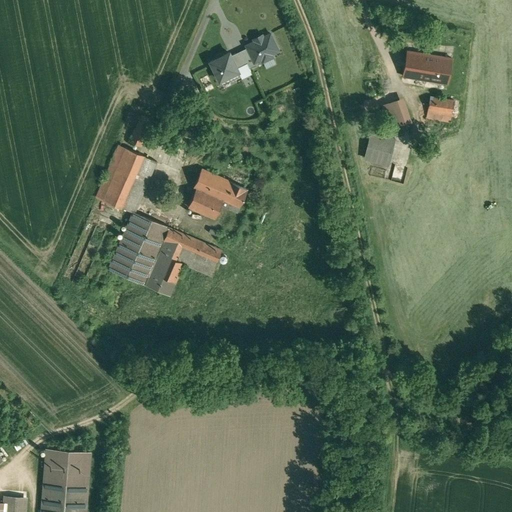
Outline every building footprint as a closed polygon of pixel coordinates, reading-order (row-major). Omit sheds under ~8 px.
[(270,34),(262,38),(262,39),(256,42),(256,41),(246,45),(254,62),(261,59),(263,62),(270,58),(273,57),(271,54),(278,51),(270,34)] [(451,57),(407,50),(403,75),(447,82),(451,57)] [(229,53),(210,62),(219,81),(238,71),(232,59),(229,53)] [(454,100),(430,96),(426,118),(450,121),(454,100)] [(402,99),(382,105),(389,128),(409,122),(402,99)] [(153,121),(141,115),(129,140),(141,146),(153,121)] [(394,138),(371,132),(365,158),(385,163),(385,165),(388,166),(394,138)] [(157,161),(119,145),(96,197),(132,212),(135,213),(135,212),(157,161)] [(237,165),(229,182),(218,177),(216,183),(221,189),(217,197),(215,196),(207,215),(215,218),(221,205),(237,212),(254,173),(237,165)] [(218,177),(201,169),(201,170),(194,187),(196,188),(188,207),(207,215),(215,196),(217,197),(221,189),(216,183),(218,177)] [(169,227),(135,212),(135,213),(132,212),(108,269),(145,285),(169,227)] [(202,241),(169,227),(145,285),(169,295),(183,264),(211,275),(222,250),(202,242),(202,241)] [(40,511),(84,511),(89,453),(46,450),(40,511)] [(25,511),(26,500),(4,498),(3,511),(25,511)]
